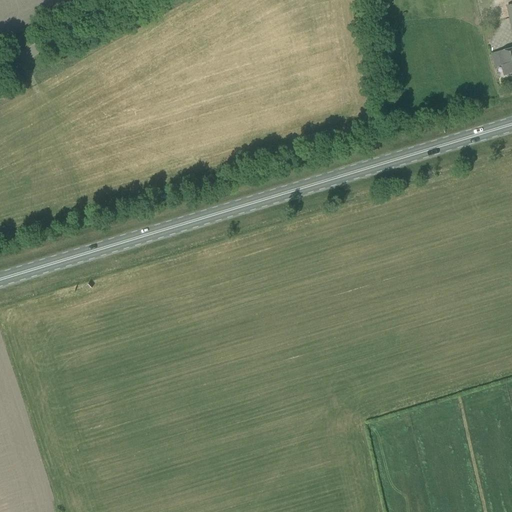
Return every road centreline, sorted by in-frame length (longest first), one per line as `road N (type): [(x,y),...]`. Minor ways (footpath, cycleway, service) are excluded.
road 1 (primary): [(0,280),(511,124)]
road 2 (unclassified): [(0,74),(125,0)]
